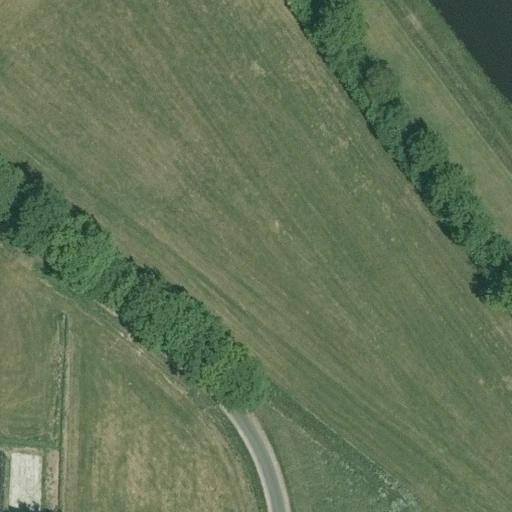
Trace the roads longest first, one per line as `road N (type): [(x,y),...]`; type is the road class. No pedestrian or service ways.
road 1 (unclassified): [(280,511),(268,439),(245,412),(0,214)]
road 2 (track): [(395,0),(511,153)]
